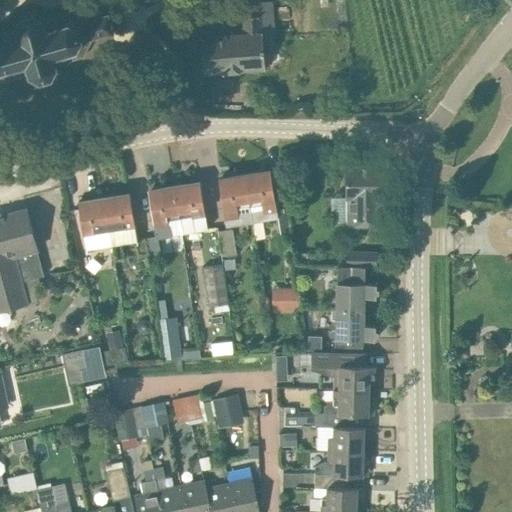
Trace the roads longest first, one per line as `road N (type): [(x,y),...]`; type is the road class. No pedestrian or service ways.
road 1 (tertiary): [(423,138),(206,128),(0,173)]
road 2 (tertiary): [(424,511),(417,305),(423,138)]
road 3 (residential): [(267,511),(262,381),(114,392)]
road 4 (unclassified): [(423,138),(511,30)]
